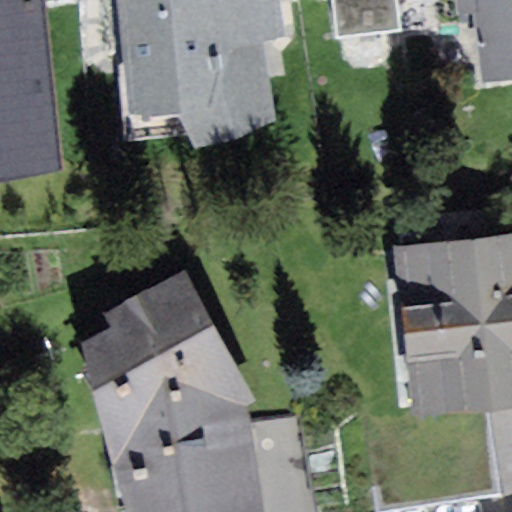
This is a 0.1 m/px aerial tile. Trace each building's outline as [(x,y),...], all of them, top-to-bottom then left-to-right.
[(119,0),(130,100),(178,99),(195,139),(275,111),(263,33),(288,31),(283,0),(119,0)] [(334,0),(338,40),(400,35),(396,0),(334,0)] [(490,83),(511,80),(511,0),(454,0),(456,12),(484,10),(490,83)] [(0,160),(55,157),(48,57),(0,60),(0,160)] [(511,234),(398,246),(413,402),(511,391),(511,234)] [(131,462),(137,511),(260,511),(248,404),(259,398),(185,269),(81,328),(118,466),(131,462)]
